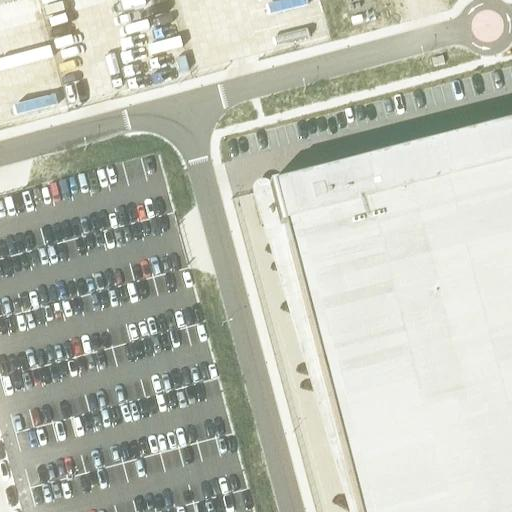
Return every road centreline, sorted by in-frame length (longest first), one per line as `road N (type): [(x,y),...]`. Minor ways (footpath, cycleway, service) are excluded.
road 1 (unclassified): [(180,104),(291,511)]
road 2 (unclassified): [(180,104),(511,13)]
road 3 (unclassified): [(0,152),(180,104)]
